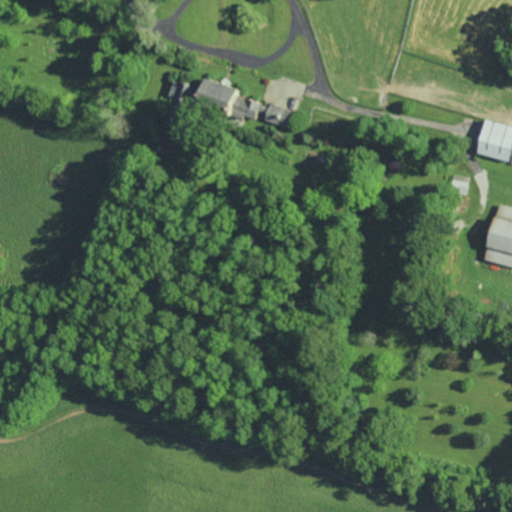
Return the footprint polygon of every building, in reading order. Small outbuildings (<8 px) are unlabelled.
[(244,88),(210,78),(202,102),(259,120),(262,111),(269,113),(271,105),(241,95),(244,88)] [(198,85),(176,81),(173,97),(176,97),(171,124),(189,128),(198,85)] [(293,129),(298,111),(274,103),(268,120),(293,129)] [(511,161),(511,155),(511,125),(488,119),(479,153),(511,161)] [(487,260),(511,265),(511,206),(500,204),(487,260)]
